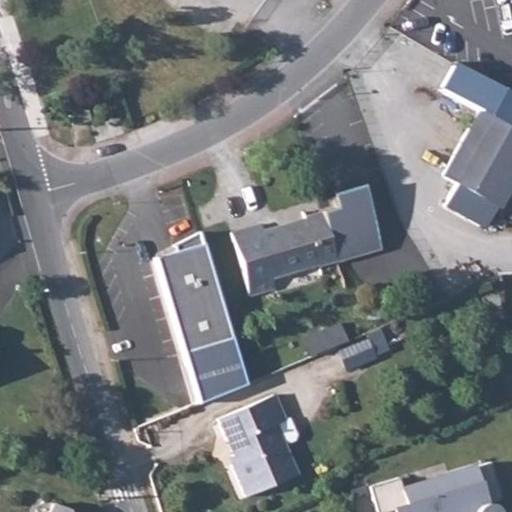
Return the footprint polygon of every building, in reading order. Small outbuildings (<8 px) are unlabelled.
[(437,169),(501,207),(511,188),(511,100),(453,66),(442,86),(474,104),(437,169)] [(70,122),(83,119),(79,109),(66,113),(70,122)] [(224,233),(246,293),(273,284),(269,271),(315,254),(317,259),(381,236),(362,183),(356,176),(344,180),(346,185),(340,191),(331,192),(334,201),(301,213),(302,217),(262,231),(256,222),(224,233)] [(179,353),(231,337),(196,234),(168,245),(172,257),(151,265),(179,353)] [(247,383),(231,337),(179,353),(195,405),(247,383)] [(349,363),(376,352),(371,339),(344,350),(349,363)] [(236,466),(247,492),(299,469),(288,442),(301,436),(295,417),(290,418),(277,390),(219,416),(240,463),(236,466)] [(375,511),(382,511),(406,506),(407,511),(511,511),(511,490),(509,468),(482,479),(487,495),(465,502),(456,462),(369,485),(375,511)]
